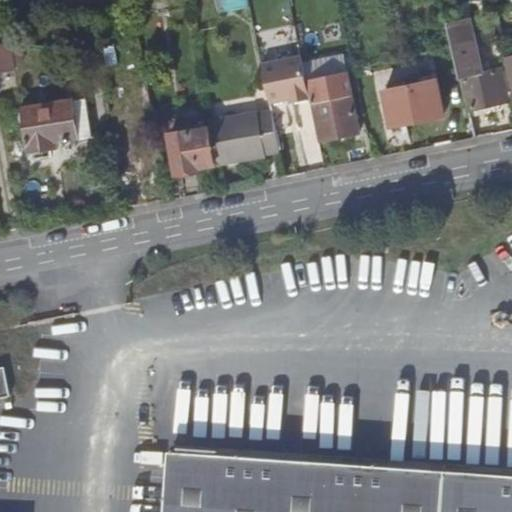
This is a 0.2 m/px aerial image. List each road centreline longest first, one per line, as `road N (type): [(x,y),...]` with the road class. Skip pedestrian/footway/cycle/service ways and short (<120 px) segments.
road 1 (residential): [(511,155),(0,263)]
road 2 (unknown): [(511,384),(83,371)]
road 3 (unknown): [(83,371),(77,511)]
road 4 (unknown): [(71,248),(83,371)]
